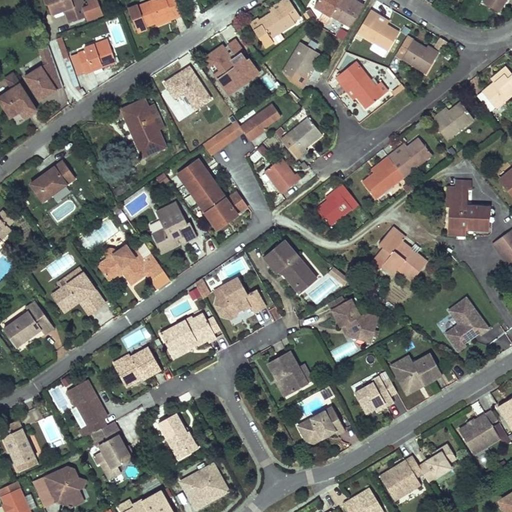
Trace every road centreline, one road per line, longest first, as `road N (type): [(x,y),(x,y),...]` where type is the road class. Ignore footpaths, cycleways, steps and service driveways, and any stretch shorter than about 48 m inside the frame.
road 1 (residential): [(0,403),(269,224)]
road 2 (residential): [(0,173),(241,0)]
road 3 (residential): [(269,224),(291,223),(325,246),(344,245),(494,131)]
road 4 (residential): [(511,363),(290,501)]
road 5 (residential): [(476,43),(456,76),(365,148)]
road 6 (residential): [(220,369),(290,501)]
